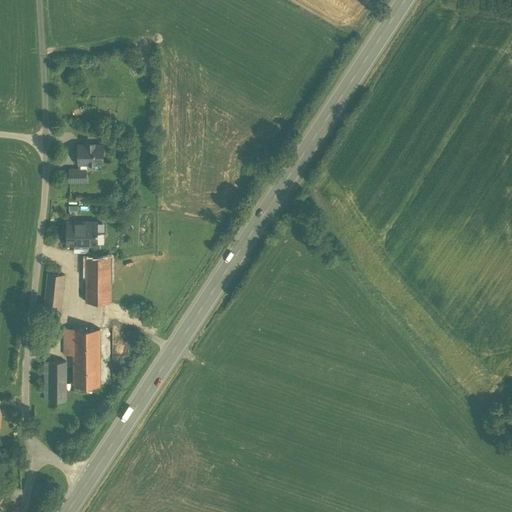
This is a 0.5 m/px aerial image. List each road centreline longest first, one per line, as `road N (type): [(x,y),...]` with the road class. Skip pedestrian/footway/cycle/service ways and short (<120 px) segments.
road 1 (secondary): [(405,0),(85,485)]
road 2 (unclassified): [(28,446),(25,369),(46,142)]
road 3 (unclassified): [(46,142),(40,0)]
